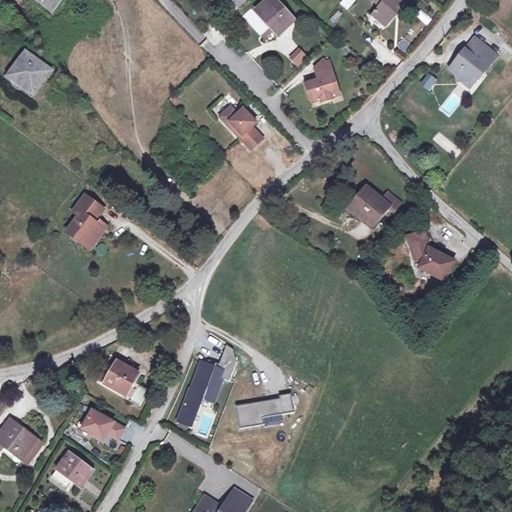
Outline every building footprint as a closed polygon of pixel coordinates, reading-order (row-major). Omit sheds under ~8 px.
[(39,0),(54,12),(63,0),(39,0)] [(283,35),(297,22),(276,0),(274,0),(262,12),(283,35)] [(360,0),(359,0),(349,0),(346,4),(351,10),(360,0)] [(379,0),(388,7),(380,16),(393,28),(414,2),(411,0),(379,0)] [(428,25),(432,18),(422,13),(418,20),(428,25)] [(480,33),(470,45),(480,53),(490,41),(480,33)] [(484,75),(503,51),(490,41),(480,53),(470,45),(465,52),(467,53),(464,57),(460,58),(455,65),(463,71),(464,76),(476,75),(479,71),(484,75)] [(298,69),(309,59),(300,48),(289,58),(298,69)] [(28,53),(10,77),(36,95),(52,71),(28,53)] [(343,94),(334,65),(324,68),(324,66),(319,71),(324,85),(319,86),(318,85),(310,88),(316,107),(325,104),(326,106),(338,103),(336,97),(343,94)] [(484,75),(479,71),(476,75),(464,76),(475,85),(484,75)] [(435,73),(429,80),(435,85),(441,77),(435,73)] [(232,108),(222,118),(229,126),(231,123),(238,130),(235,133),(253,151),(264,140),(253,128),(258,124),(245,110),(239,115),(232,108)] [(385,202),(369,190),(363,197),(365,200),(356,212),(375,227),(392,207),(390,207),(385,202)] [(385,202),(390,207),(396,199),(390,195),(390,196),(385,202)] [(353,210),(356,212),(365,200),(363,197),(353,210)] [(103,212),(85,198),(73,215),(79,219),(67,235),(72,239),(73,237),(78,241),(77,243),(82,246),(88,239),(95,244),(106,229),(99,224),(97,227),(94,224),(103,212)] [(396,199),(390,207),(392,207),(396,211),(402,204),(396,199)] [(448,279),(458,260),(434,247),(429,230),(413,234),(420,258),(426,262),(424,266),(448,279)] [(95,244),(88,239),(82,246),(89,252),(95,244)] [(184,308),(190,313),(194,309),(188,303),(184,308)] [(225,367),(199,358),(177,420),(192,425),(202,397),(213,401),(225,367)] [(138,376),(111,359),(98,380),(125,398),(133,384),(138,376)] [(133,384),(125,398),(124,399),(130,403),(130,402),(139,388),(137,386),(133,384)] [(130,402),(137,407),(147,392),(139,388),(130,402)] [(290,396),(237,407),(241,429),(263,424),(262,416),(293,410),(290,396)] [(91,408),(81,426),(103,438),(106,432),(118,438),(124,427),(91,408)] [(44,444),(13,420),(0,436),(0,441),(7,447),(29,464),(44,444)] [(109,438),(106,444),(117,450),(120,445),(109,438)] [(73,452),(61,470),(86,486),(97,468),(73,452)] [(239,490),(232,500),(249,511),(256,500),(239,490)] [(248,511),(249,511),(232,500),(227,508),(209,496),(198,511),(248,511)]
